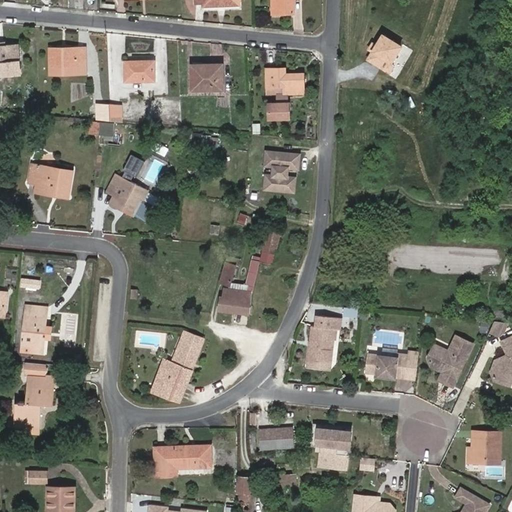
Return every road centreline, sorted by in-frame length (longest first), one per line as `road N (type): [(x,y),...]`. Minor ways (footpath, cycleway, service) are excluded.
road 1 (residential): [(331,45),(314,256),(282,343),(249,386)]
road 2 (residential): [(331,45),(0,14)]
road 3 (residential): [(122,416),(111,381),(116,257),(84,243),(0,235)]
road 4 (residential): [(426,433),(400,404),(249,386)]
road 5 (residential): [(249,386),(210,409),(122,416)]
